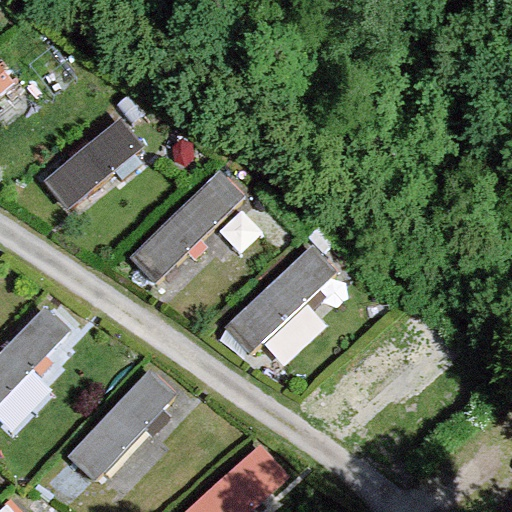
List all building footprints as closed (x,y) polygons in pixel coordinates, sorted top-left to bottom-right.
[(0,69),(0,99),(15,88),(0,69)] [(121,123),(44,185),(68,214),(144,152),(121,123)] [(219,175),(131,258),(157,285),(245,202),(219,175)] [(312,251),(230,329),(256,356),(338,278),(312,251)] [(46,311),(0,358),(0,410),(72,336),(46,311)] [(411,316),(336,382),(361,410),(436,344),(411,316)] [(150,375),(68,462),(94,486),(176,400),(150,375)] [(261,450),(192,511),(256,511),(290,481),(261,450)]
